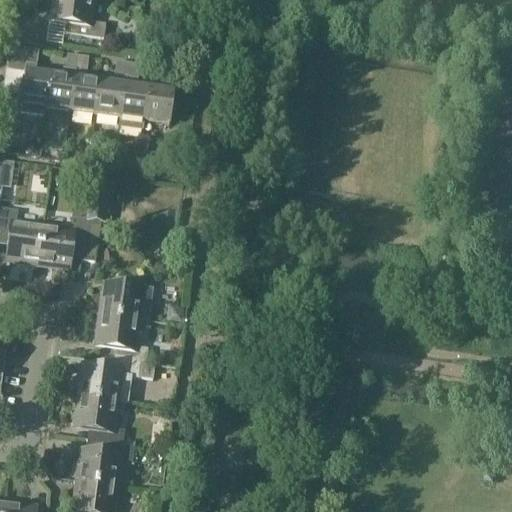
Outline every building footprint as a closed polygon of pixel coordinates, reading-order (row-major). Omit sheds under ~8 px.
[(93,24),(96,0),(49,0),(47,19),(65,21),(63,35),(103,41),(105,26),(93,24)] [(18,115),(44,118),(45,110),(50,77),(34,75),(35,67),(36,67),(38,52),(8,48),(5,71),(24,74),(18,115)] [(74,81),(75,73),(77,58),(67,56),(64,71),(63,71),(62,79),(50,77),(45,110),(69,114),(74,81)] [(75,73),(85,75),(88,59),(77,58),(75,73)] [(113,78),(124,80),(126,64),(116,63),(113,78)] [(142,134),(143,124),(147,91),(137,89),(138,82),(135,81),(137,66),(126,64),(124,80),(123,87),(118,120),(117,131),(142,134)] [(177,71),(166,70),(164,85),(174,86),(177,71)] [(69,114),(95,117),(99,84),(74,81),(69,114)] [(123,87),(99,84),(95,117),(118,120),(123,87)] [(173,94),(147,91),(143,124),(169,127),(173,94)] [(28,158),(38,158),(39,149),(35,144),(29,144),(24,147),(24,153),(28,158)] [(86,222),(80,261),(95,263),(100,224),(104,225),(108,197),(90,194),(88,204),(86,222)] [(8,267),(36,271),(42,229),(15,225),(17,212),(0,210),(0,245),(11,247),(8,267)] [(69,233),(42,229),(36,271),(64,275),(66,258),(80,261),(86,222),(71,220),(69,233)] [(96,316),(141,322),(141,323),(148,324),(152,291),(100,285),(100,289),(96,316)] [(100,345),(98,359),(145,365),(147,350),(138,349),(141,322),(96,316),(92,344),(100,345)] [(145,365),(98,359),(96,358),(94,372),(78,370),(75,397),(120,403),(127,404),(130,378),(153,382),(155,366),(145,365)] [(116,431),(120,403),(75,397),(71,426),(87,428),(84,442),(98,444),(122,447),(124,432),(116,431)] [(134,449),(122,447),(98,444),(96,457),(77,455),(73,482),(119,488),(122,462),(132,463),(134,449)] [(81,511),(115,511),(119,488),(73,482),(69,510),(81,511)] [(31,511),(32,505),(4,502),(2,511),(31,511)]
